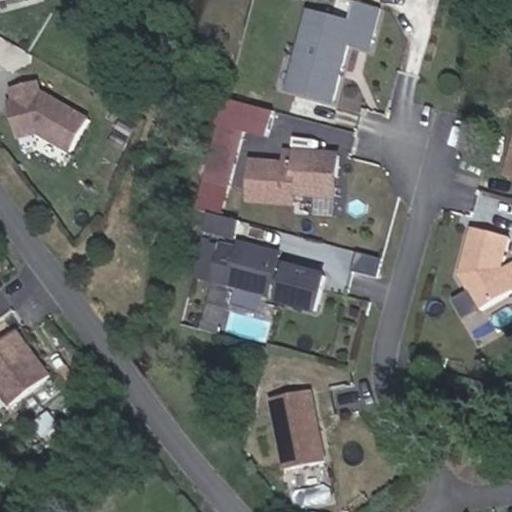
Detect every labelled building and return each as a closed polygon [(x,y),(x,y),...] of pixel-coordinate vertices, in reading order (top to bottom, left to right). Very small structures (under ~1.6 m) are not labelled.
[(377,8),(356,2),(351,22),(309,11),(289,88),(333,99),(347,44),(366,49),(377,8)] [(302,40),(290,36),(277,85),(289,88),(302,40)] [(69,153),(88,121),(44,96),(40,97),(36,82),(10,89),(13,104),(9,105),(11,112),(9,115),(16,139),(36,133),(69,153)] [(213,135),(262,148),(272,111),(223,98),(213,135)] [(282,169),(290,169),(292,156),(284,155),(282,169)] [(331,199),(336,161),(292,156),(290,169),(282,169),(250,165),(246,203),(289,208),(291,194),(331,199)] [(203,231),(234,239),(238,221),(207,213),(203,231)] [(508,238),(472,228),(459,275),(480,310),(511,291),(511,289),(500,269),(508,238)] [(199,279),(210,240),(202,238),(192,277),(199,279)] [(239,253),(221,248),(206,307),(224,311),(230,288),(267,297),(270,284),(281,287),(277,303),(314,313),(323,278),(286,269),(284,274),(274,271),(277,257),(240,248),(239,253)] [(511,262),(500,269),(511,289),(511,262)] [(0,342),(0,392),(10,406),(50,377),(15,331),(0,342)] [(309,392),(270,400),(284,471),(324,463),(309,392)]
